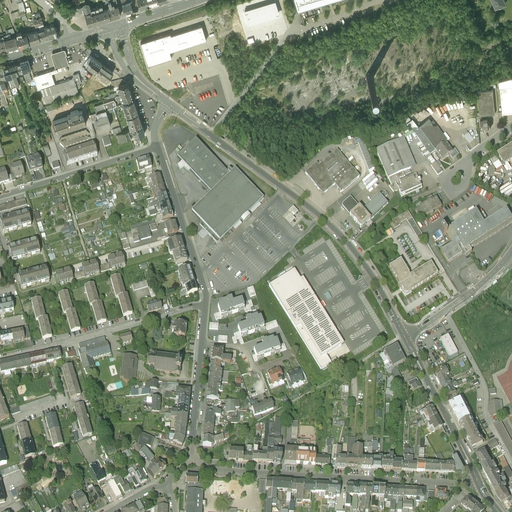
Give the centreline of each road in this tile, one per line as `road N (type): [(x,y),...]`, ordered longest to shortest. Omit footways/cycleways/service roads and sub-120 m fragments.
road 1 (tertiary): [(168,104),(328,223),(362,260),(405,338)]
road 2 (residential): [(476,481),(237,472),(193,459)]
road 3 (residential): [(0,357),(204,302)]
road 4 (unknown): [(219,66),(204,22),(148,36),(141,47),(150,76),(176,79)]
road 5 (residential): [(156,147),(0,195)]
road 6 (tertiary): [(405,338),(476,481)]
road 7 (residential): [(193,459),(204,302)]
road 8 (residential): [(187,234),(71,266)]
